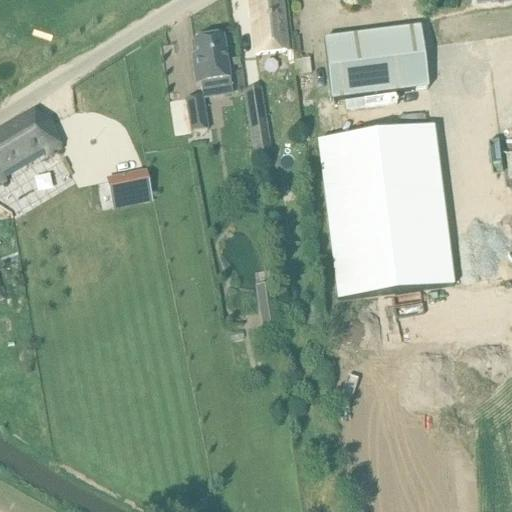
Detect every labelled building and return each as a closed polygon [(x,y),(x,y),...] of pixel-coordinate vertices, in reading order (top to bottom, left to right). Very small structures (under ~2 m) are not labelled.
[(249,0),(255,56),(257,56),(288,53),(281,0),(249,0)] [(419,30),(324,42),(332,103),(427,92),(419,30)] [(230,81),(226,57),(223,37),(193,42),(197,68),(193,69),(196,86),(230,81)] [(309,61),(293,63),(295,77),(311,75),(309,61)] [(262,95),(244,98),(254,157),(271,154),(262,95)] [(205,134),(206,133),(202,99),(186,101),(190,135),(193,135),(194,142),(206,141),(205,134)] [(0,187),(65,149),(51,123),(38,129),(31,116),(35,115),(34,113),(0,133),(0,187)] [(332,208),(427,197),(421,144),(326,155),(332,208)] [(141,152),(103,160),(109,192),(148,184),(141,152)] [(439,300),(427,197),(332,208),(343,311),(439,300)] [(317,303),(306,304),(309,327),(320,325),(317,303)] [(274,304),(258,306),(262,330),(278,327),(274,304)] [(244,324),(227,328),(232,352),(250,348),(244,324)] [(425,361),(428,373),(444,369),(441,359),(432,361),(432,359),(425,361)]
